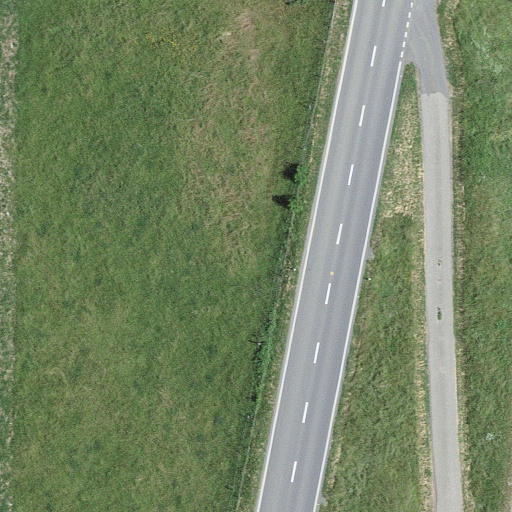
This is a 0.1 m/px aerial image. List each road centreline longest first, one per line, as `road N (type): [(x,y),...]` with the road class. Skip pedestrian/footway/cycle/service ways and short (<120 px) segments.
road 1 (secondary): [(292,511),(389,0)]
road 2 (unclassified): [(417,2),(447,113),(452,375),(464,511)]
